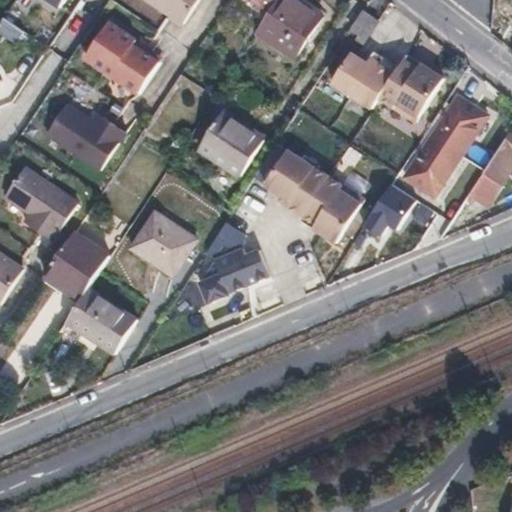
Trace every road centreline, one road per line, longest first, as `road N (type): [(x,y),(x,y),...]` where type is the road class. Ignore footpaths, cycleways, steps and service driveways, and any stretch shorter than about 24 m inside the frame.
road 1 (residential): [(0,444),(511,227)]
road 2 (residential): [(511,421),(460,463),(432,511)]
